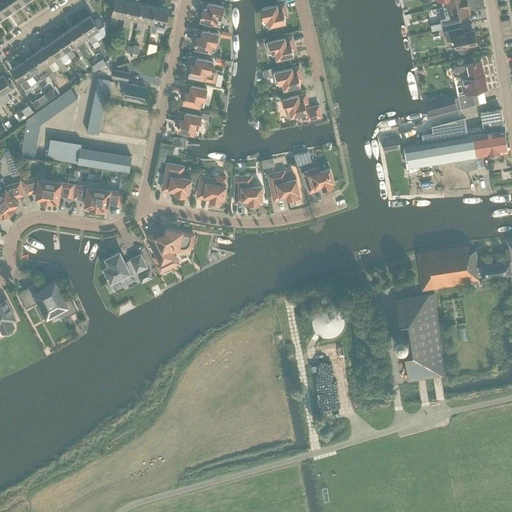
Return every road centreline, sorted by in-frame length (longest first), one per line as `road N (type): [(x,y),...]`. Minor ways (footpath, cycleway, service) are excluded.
road 1 (residential): [(183,0),(144,205)]
road 2 (residential): [(144,205),(255,224),(340,203)]
road 3 (residential): [(144,205),(107,230),(28,222),(14,234),(11,271),(0,284)]
road 4 (residential): [(511,129),(489,0)]
